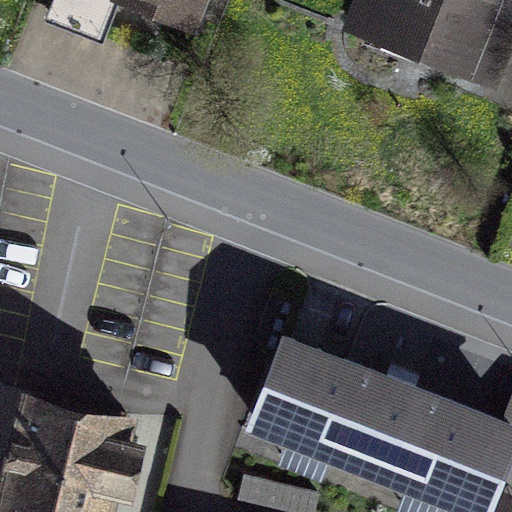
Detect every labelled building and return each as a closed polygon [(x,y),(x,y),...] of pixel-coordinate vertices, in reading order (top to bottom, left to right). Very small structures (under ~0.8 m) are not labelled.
[(55,0),(47,25),(104,47),(119,9),(196,39),(211,0),(55,0)] [(511,63),(511,0),(355,0),(341,35),(500,96),(511,63)] [(281,340),(244,437),(440,511),(492,511),(506,480),(511,464),(511,429),(501,425),(281,340)] [(511,429),(511,464),(506,480),(511,481),(511,394),(501,425),(511,429)] [(138,421),(22,395),(0,498),(0,511),(116,511),(118,505),(134,510),(148,450),(132,445),(138,421)]
